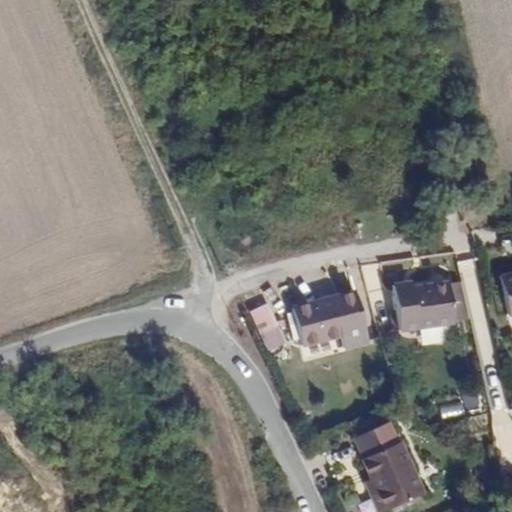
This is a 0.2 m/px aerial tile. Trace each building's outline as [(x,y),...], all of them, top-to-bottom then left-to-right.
[(511,273),(499,276),(508,319),(511,318),(511,273)] [(389,292),(398,337),(458,331),(454,286),(409,291),(408,287),(389,292)] [(292,312),(301,349),(342,340),(345,352),(368,347),(355,296),(292,312)] [(278,302),(249,314),(265,352),(293,340),(278,302)] [(464,413),(485,409),(481,388),(460,392),(464,413)] [(348,444),(378,511),(389,511),(418,499),(386,427),(348,444)]
